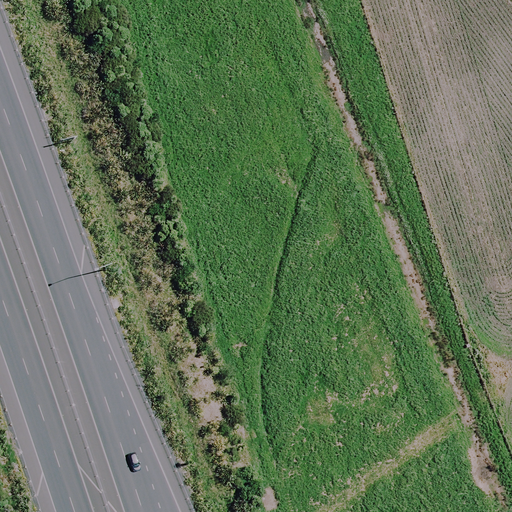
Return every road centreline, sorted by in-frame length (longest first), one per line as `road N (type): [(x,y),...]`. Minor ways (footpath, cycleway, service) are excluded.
road 1 (motorway): [(36,217),(164,511)]
road 2 (motorway): [(36,217),(132,511)]
road 3 (motorway): [(72,511),(0,293)]
